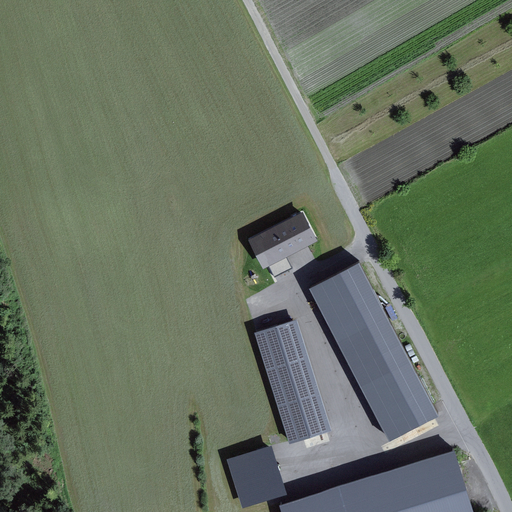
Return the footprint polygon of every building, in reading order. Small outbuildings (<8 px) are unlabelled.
[(323,238),(308,208),(253,237),(268,266),(273,264),(291,255),(323,238)] [(438,409),(356,254),(308,279),(390,434),(438,409)] [(291,255),(273,264),(279,276),(297,266),(291,255)] [(331,425),(294,315),(254,329),(290,438),(331,425)] [(265,440),(224,454),(241,504),(282,489),(265,440)] [(283,502),(286,511),(482,511),(463,447),(283,502)]
